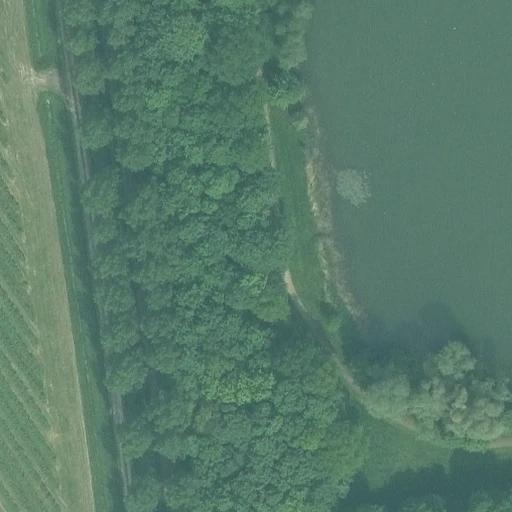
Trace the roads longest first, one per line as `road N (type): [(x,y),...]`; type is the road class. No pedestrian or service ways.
road 1 (track): [(242,0),(284,227),(367,511)]
road 2 (track): [(99,0),(162,511)]
